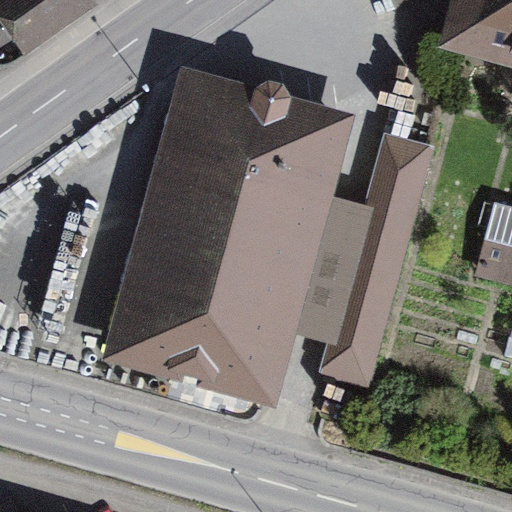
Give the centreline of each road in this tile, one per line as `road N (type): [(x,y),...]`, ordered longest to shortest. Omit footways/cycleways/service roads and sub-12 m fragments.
road 1 (primary): [(0,407),(384,511)]
road 2 (tertiary): [(190,0),(59,91),(0,144)]
